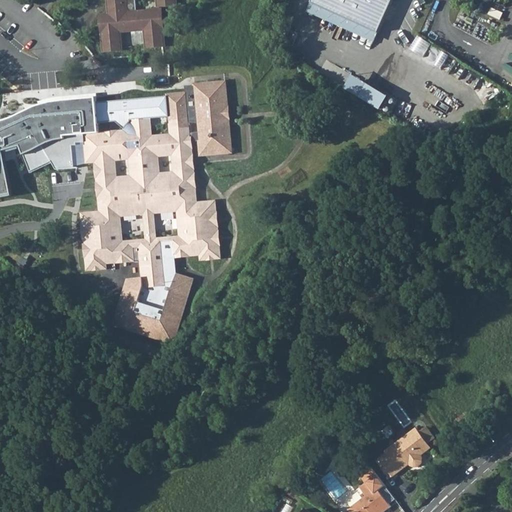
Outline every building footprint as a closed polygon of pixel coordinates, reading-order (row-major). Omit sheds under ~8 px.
[(106,0),(108,17),(99,19),(102,54),(120,52),(119,35),(144,33),(146,50),(164,48),(163,43),(161,9),(175,7),(174,0),(106,0)] [(397,0),(315,0),(313,4),(382,35),(397,0)] [(476,0),(469,0),(466,7),(472,9),(476,0)] [(382,35),(313,4),(309,13),(377,44),(382,35)] [(501,23),(504,16),(492,11),(489,17),(501,23)] [(427,40),(433,25),(427,22),(421,36),(427,40)] [(353,74),(345,88),(383,109),(391,95),(353,74)] [(173,278),(171,260),(200,257),(201,263),(221,261),(215,202),(195,204),(188,142),(198,141),(200,156),(230,153),(223,83),(193,86),(194,93),(164,97),(166,117),(161,117),(161,125),(168,124),(169,135),(151,137),(150,118),(131,120),(124,127),(121,132),(102,134),(82,136),(82,144),(85,165),(93,164),(98,214),(82,215),(88,275),(104,274),(103,267),(139,264),(141,283),(127,285),(117,322),(126,324),(124,333),(164,343),(166,335),(176,337),(190,282),(173,278)] [(164,97),(98,104),(100,123),(118,121),(124,127),(131,120),(150,118),(161,117),(166,117),(164,97)] [(0,196),(14,193),(4,152),(22,147),(30,171),(52,161),(57,169),(85,165),(82,144),(82,136),(102,134),(100,123),(98,104),(97,98),(73,100),(39,107),(5,121),(0,121),(0,196)] [(431,448),(416,428),(394,443),(396,446),(385,453),(378,458),(390,477),(408,464),(409,466),(412,468),(414,469),(417,468),(420,467),(422,464),(423,460),(422,457),(421,455),(431,448)] [(396,446),(394,443),(384,451),(385,453),(396,446)] [(388,511),(391,510),(379,495),(387,489),(377,478),(372,471),(361,480),(366,487),(362,490),(368,497),(350,511),(388,511)] [(391,510),(398,505),(398,504),(387,489),(379,495),(391,510)]
